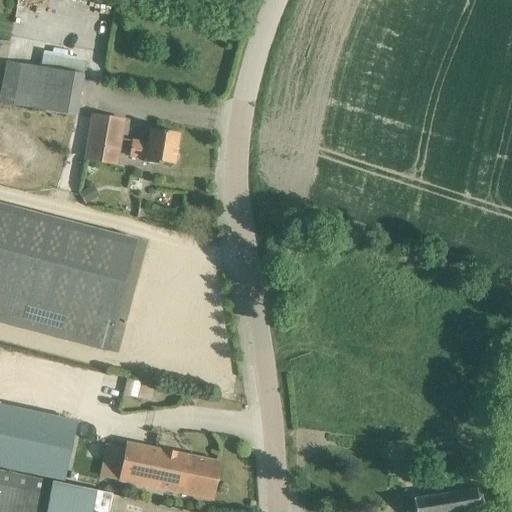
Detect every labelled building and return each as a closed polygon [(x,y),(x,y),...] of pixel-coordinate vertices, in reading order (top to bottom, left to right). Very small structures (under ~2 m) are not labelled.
[(40,67),(6,61),(0,99),(0,103),(77,115),(86,59),(43,52),(40,67)] [(91,114),(83,160),(118,166),(126,119),(91,114)] [(175,165),(180,134),(151,130),(149,144),(132,141),(131,154),(147,157),(148,163),(162,165),(163,163),(175,165)] [(81,193),(88,204),(99,196),(93,186),(81,193)] [(135,241),(0,205),(0,322),(107,350),(135,241)] [(143,382),(131,378),(126,394),(138,397),(143,382)] [(0,405),(0,466),(64,481),(77,422),(0,405)] [(212,501),(220,462),(126,444),(126,445),(101,439),(94,476),(119,480),(119,482),(212,501)] [(0,511),(108,511),(112,494),(0,470),(0,511)] [(457,492),(413,499),(414,505),(406,506),(406,511),(481,511),(486,506),(489,508),(490,506),(487,504),(486,499),(488,497),(487,495),(484,497),(477,490),(479,487),(476,486),(475,490),(463,491),(462,488),(456,489),(457,492)]
